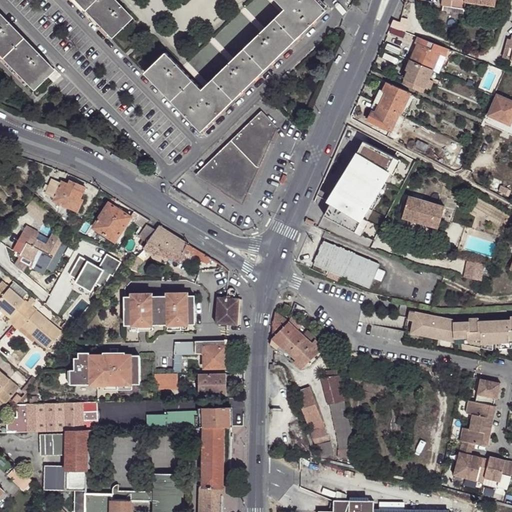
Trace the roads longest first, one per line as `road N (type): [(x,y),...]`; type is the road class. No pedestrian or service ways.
road 1 (residential): [(66,161),(268,283)]
road 2 (residential): [(279,252),(229,242),(70,150)]
road 3 (tertiary): [(256,511),(268,283)]
road 4 (unclassified): [(336,115),(511,206)]
road 5 (tertiary): [(336,115),(279,252)]
